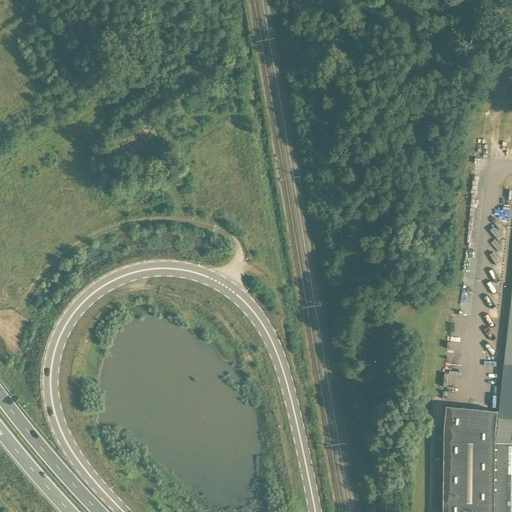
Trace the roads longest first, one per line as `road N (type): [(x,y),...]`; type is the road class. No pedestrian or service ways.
road 1 (secondary): [(122,511),(65,438),(52,394),(53,360),(70,316),(91,294),(121,276),(162,268),(213,277),(260,317),(290,388),(314,511)]
road 2 (track): [(228,287),(239,254),(230,235),(146,221),(84,241),(51,268),(19,312),(0,316)]
road 3 (trunk): [(101,511),(0,394)]
